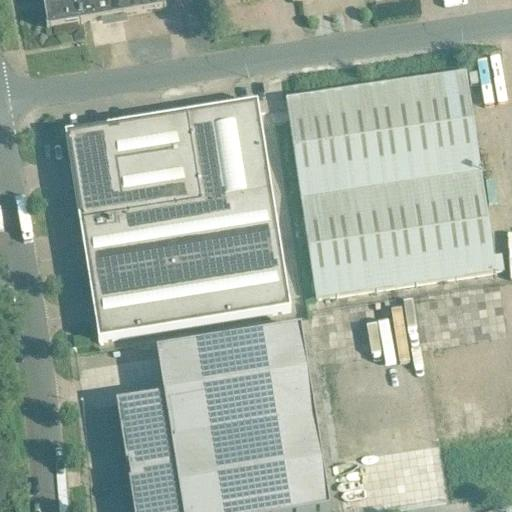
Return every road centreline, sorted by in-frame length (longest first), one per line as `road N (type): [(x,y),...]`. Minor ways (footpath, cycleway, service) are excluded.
road 1 (unclassified): [(0,107),(511,25)]
road 2 (unclassified): [(0,142),(32,330),(49,511)]
